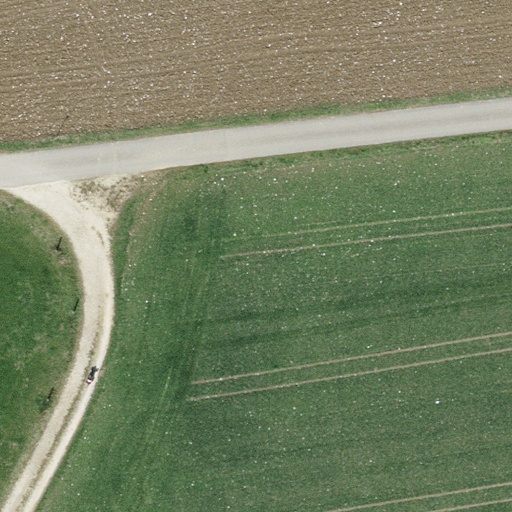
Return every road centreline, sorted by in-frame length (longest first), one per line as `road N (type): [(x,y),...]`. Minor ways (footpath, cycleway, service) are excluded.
road 1 (track): [(20,511),(79,386),(91,143),(0,155)]
road 2 (track): [(511,92),(91,143)]
